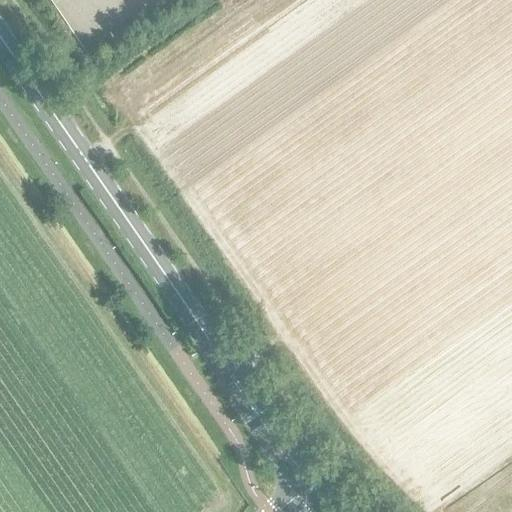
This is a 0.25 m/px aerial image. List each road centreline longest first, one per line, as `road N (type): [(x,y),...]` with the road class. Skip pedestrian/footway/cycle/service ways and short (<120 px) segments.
road 1 (tertiary): [(309,485),(0,35)]
road 2 (unknown): [(16,0),(294,399)]
